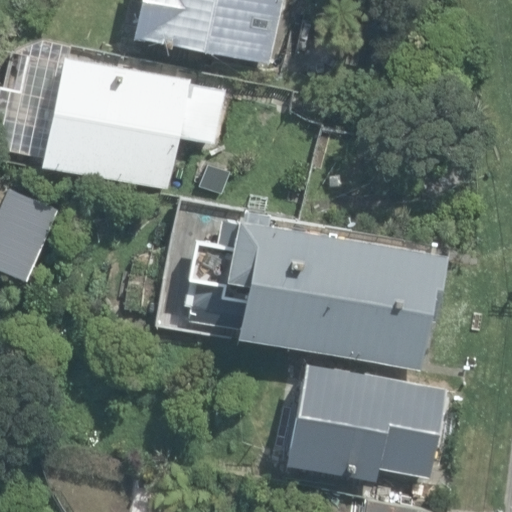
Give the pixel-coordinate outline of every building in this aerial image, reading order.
[(137,0),(131,33),(266,60),(277,0),(137,0)] [(41,161),(166,186),(176,135),(211,142),(222,87),(187,80),(187,77),(63,53),(41,161)] [(233,331),(418,365),(426,325),(433,327),(446,254),(263,220),(264,209),(241,205),(239,215),(233,214),(222,274),(243,278),(233,331)] [(85,310),(205,333),(224,235),(104,212),(85,310)] [(283,460),(373,478),(376,464),(427,474),(445,386),(303,358),(283,460)] [(444,511),(364,498),(362,511),(444,511)]
